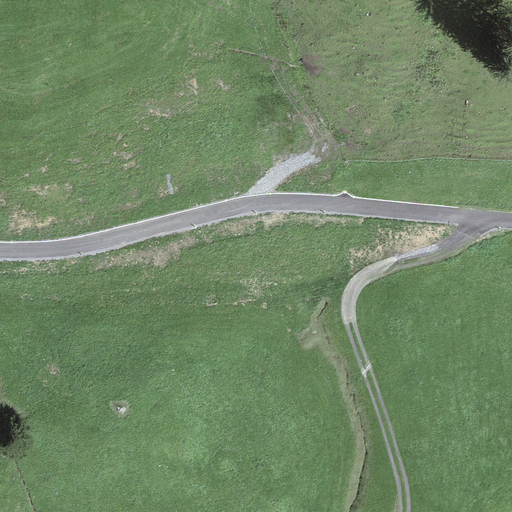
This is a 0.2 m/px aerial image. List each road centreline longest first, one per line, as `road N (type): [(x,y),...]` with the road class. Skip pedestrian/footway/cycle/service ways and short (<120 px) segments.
road 1 (track): [(511,219),(258,204),(53,251),(0,251)]
road 2 (track): [(486,218),(437,253),(372,270),(350,291),(349,320),(399,469),(401,511)]
